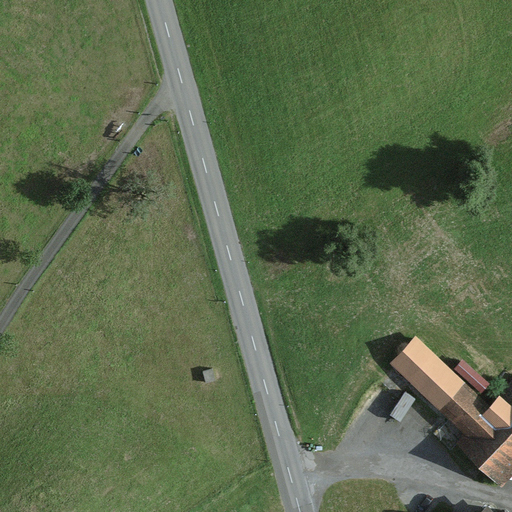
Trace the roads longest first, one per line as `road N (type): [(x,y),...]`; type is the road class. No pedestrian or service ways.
road 1 (tertiary): [(159,0),(300,511)]
road 2 (track): [(511,500),(356,462),(292,482)]
